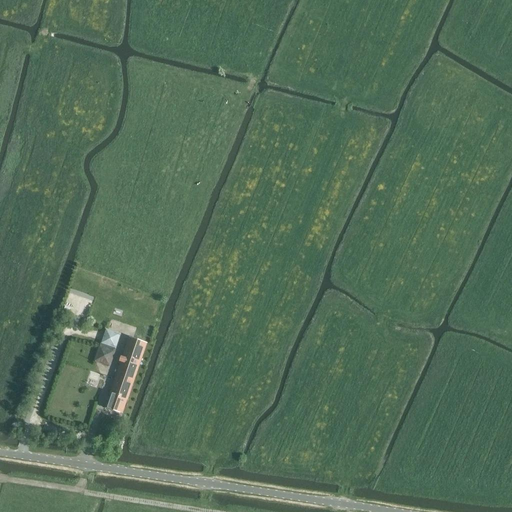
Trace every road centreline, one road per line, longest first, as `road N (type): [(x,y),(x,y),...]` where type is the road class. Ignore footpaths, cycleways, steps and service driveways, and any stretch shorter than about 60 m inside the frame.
road 1 (tertiary): [(0,453),(386,511)]
road 2 (track): [(0,479),(204,511)]
